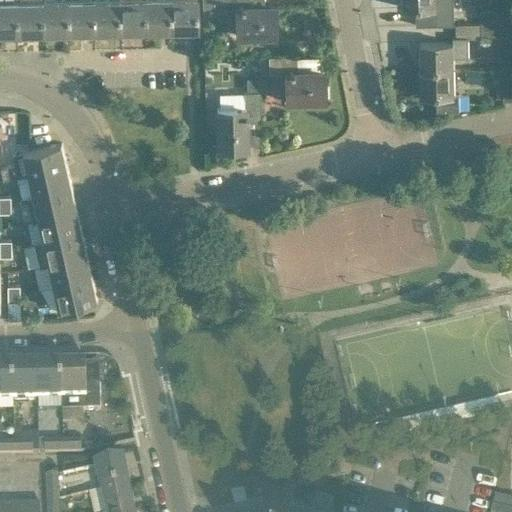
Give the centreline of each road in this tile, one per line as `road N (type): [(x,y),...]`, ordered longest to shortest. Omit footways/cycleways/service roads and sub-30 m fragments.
road 1 (residential): [(110,211),(373,151)]
road 2 (residential): [(135,323),(181,511)]
road 3 (residential): [(373,151),(343,0)]
road 4 (residential): [(53,94),(76,64),(183,61)]
road 5 (residential): [(373,151),(511,119)]
road 6 (residential): [(0,337),(135,323)]
road 7 (residential): [(53,94),(98,150),(110,211)]
